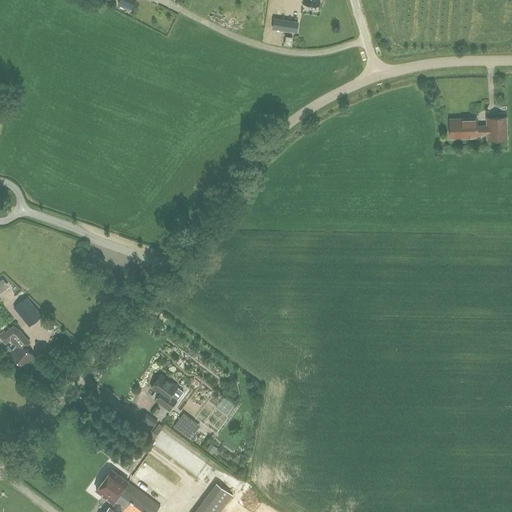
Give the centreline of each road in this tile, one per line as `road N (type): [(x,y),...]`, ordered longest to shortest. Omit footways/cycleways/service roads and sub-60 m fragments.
road 1 (unclassified): [(0,461),(249,159),(302,113),(377,75)]
road 2 (unclassified): [(377,75),(433,62),(511,61)]
